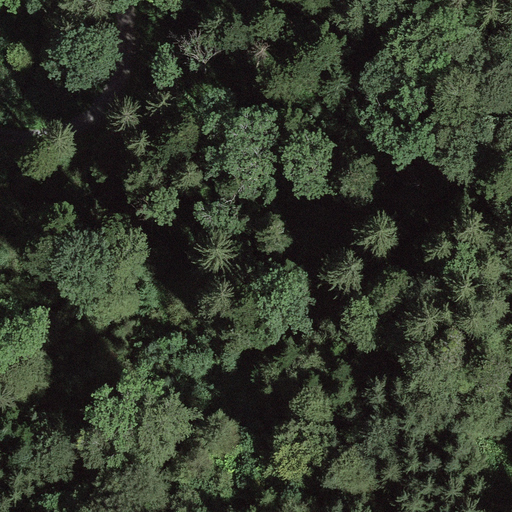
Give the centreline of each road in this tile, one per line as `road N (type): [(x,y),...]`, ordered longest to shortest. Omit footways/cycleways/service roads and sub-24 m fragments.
road 1 (track): [(125,0),(128,48),(115,97),(86,124),(52,136),(0,132)]
road 2 (track): [(373,173),(380,122),(367,41),(351,0)]
